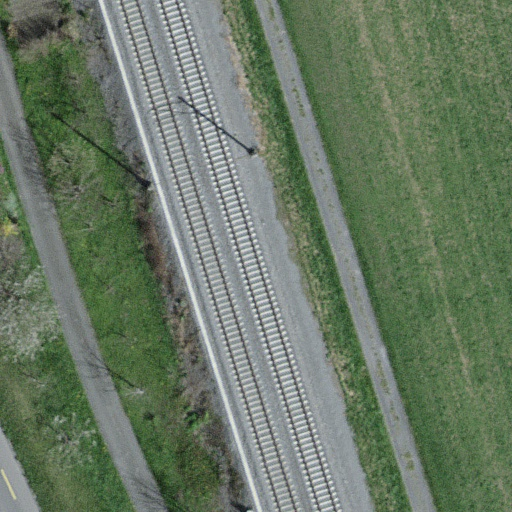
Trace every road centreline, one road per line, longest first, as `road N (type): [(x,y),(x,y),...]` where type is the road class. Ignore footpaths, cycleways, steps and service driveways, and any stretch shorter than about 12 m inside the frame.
road 1 (track): [(422,511),(261,0)]
road 2 (unclassified): [(152,511),(77,322),(0,79)]
